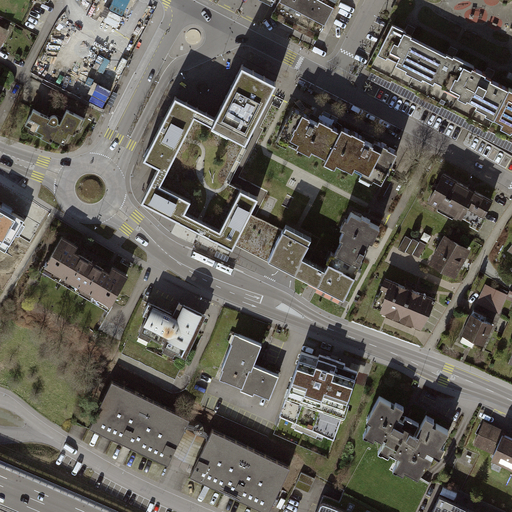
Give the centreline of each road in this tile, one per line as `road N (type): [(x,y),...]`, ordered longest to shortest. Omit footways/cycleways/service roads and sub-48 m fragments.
road 1 (secondary): [(110,204),(187,266),(421,363)]
road 2 (residential): [(332,82),(511,182)]
road 3 (residential): [(115,182),(167,75),(230,28)]
road 4 (residential): [(186,5),(100,164)]
road 5 (residential): [(511,208),(421,363)]
road 6 (residential): [(195,511),(40,430)]
